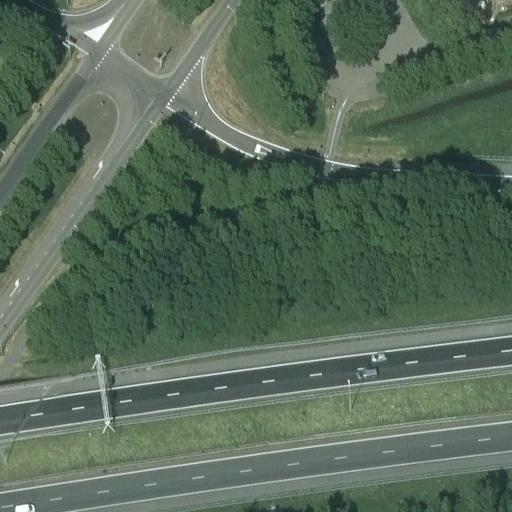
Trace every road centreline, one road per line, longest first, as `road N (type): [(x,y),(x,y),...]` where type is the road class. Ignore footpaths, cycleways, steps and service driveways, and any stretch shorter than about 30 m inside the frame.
road 1 (motorway): [(0,509),(511,437)]
road 2 (motorway): [(511,351),(0,422)]
road 3 (motorway): [(511,185),(288,161),(165,94)]
road 4 (secondary): [(0,320),(165,94)]
road 5 (secondary): [(95,51),(0,192)]
road 6 (unclassified): [(357,3),(323,19),(318,55),(346,79),(370,76),(388,60)]
road 7 (unclassified): [(388,60),(449,60),(511,41)]
